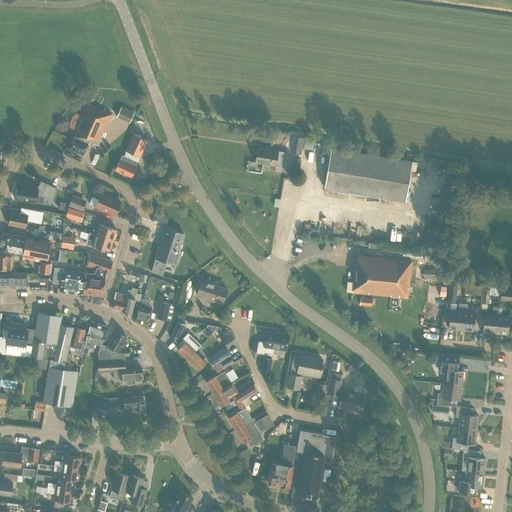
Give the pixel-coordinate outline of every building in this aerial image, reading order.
[(67,147),(83,155),(89,141),(97,144),(111,114),(85,102),(80,114),(76,112),(72,116),(69,122),(69,127),(73,128),(72,131),(74,132),(67,147)] [(134,112),(121,106),(116,116),(129,122),(134,112)] [(137,161),(132,159),(135,154),(139,156),(146,140),(132,134),(124,151),(125,152),(123,155),(122,154),(120,159),(115,169),(131,176),(135,166),(137,161)] [(280,172),(284,151),(257,147),(255,162),(262,163),(261,168),(280,172)] [(405,201),(411,161),(331,148),(324,188),(405,201)] [(36,179),(38,175),(30,170),(28,175),(36,179)] [(37,195),(50,198),(55,187),(41,181),(37,188),(17,184),(15,198),(35,202),(37,195)] [(95,206),(114,215),(120,201),(101,192),(95,206)] [(86,200),(72,194),(68,205),(82,211),(86,200)] [(81,221),(83,212),(68,207),(66,216),(81,221)] [(42,212),(31,210),(29,216),(41,218),(42,212)] [(11,211),(8,226),(25,229),(28,215),(11,211)] [(370,232),(381,235),(382,229),(379,228),(381,221),(373,219),(370,232)] [(99,223),(95,234),(113,239),(116,229),(99,223)] [(161,239),(152,269),(162,272),(165,260),(177,264),(181,251),(178,250),(184,233),(163,227),(159,239),(161,239)] [(214,231),(208,235),(212,241),(217,237),(214,231)] [(47,260),(50,242),(40,240),(34,239),(2,232),(0,242),(0,250),(22,255),(21,260),(33,261),(34,257),(47,260)] [(89,232),(87,239),(86,243),(109,250),(113,239),(95,234),(89,232)] [(75,237),(62,236),(61,247),(73,249),(75,237)] [(0,272),(12,272),(13,255),(0,252),(0,272)] [(112,261),(91,254),(87,265),(85,265),(85,270),(86,271),(83,293),(102,295),(105,274),(106,272),(108,273),(112,261)] [(355,264),(353,282),(352,291),(407,298),(412,261),(357,255),(356,264),(355,264)] [(50,263),(41,262),(40,265),(38,265),(37,272),(49,273),(50,263)] [(60,290),(83,293),(86,271),(74,270),(54,267),(52,283),(61,284),(60,290)] [(140,273),(130,269),(128,277),(137,280),(140,273)] [(27,273),(12,272),(0,272),(0,285),(27,286),(27,273)] [(213,282),(201,278),(196,293),(209,297),(208,299),(222,304),(227,288),(212,284),(213,282)] [(437,291),(438,285),(419,282),(417,293),(424,294),(422,309),(417,309),(416,312),(429,314),(430,309),(440,310),(443,292),(437,291)] [(457,283),(448,282),(447,301),(455,302),(457,283)] [(136,296),(136,293),(137,288),(132,287),(131,290),(128,289),(126,294),(115,292),(112,307),(123,310),(126,297),(132,298),(133,295),(136,296)] [(490,289),(482,288),(481,302),(489,303),(490,289)] [(511,288),(501,288),(500,300),(511,301),(511,288)] [(126,297),(123,310),(123,311),(124,313),(130,314),(132,313),(135,299),(140,300),(141,294),(136,293),(136,296),(133,295),(132,298),(126,297)] [(140,306),(135,305),(132,319),(148,323),(152,306),(151,306),(149,299),(142,298),(140,306)] [(170,303),(160,301),(157,318),(166,320),(170,303)] [(448,328),(460,329),(463,303),(458,302),(458,310),(450,309),(448,328)] [(467,303),(463,303),(460,329),(472,330),(474,311),(467,311),(467,303)] [(482,331),(495,333),(497,306),(493,306),(492,313),(484,312),(482,331)] [(502,306),(497,306),(495,333),(507,334),(509,315),(501,314),(502,306)] [(71,406),(77,370),(62,368),(73,327),(60,323),(61,315),(38,312),(34,340),(32,340),(30,356),(35,357),(33,367),(48,369),(43,401),(71,406)] [(100,344),(98,354),(97,354),(104,354),(106,345),(101,344),(103,338),(105,339),(107,328),(107,326),(90,320),(85,340),(82,352),(83,352),(87,353),(89,346),(93,348),(94,343),(100,344)] [(185,323),(178,320),(170,336),(177,339),(185,323)] [(0,336),(0,348),(5,349),(6,346),(25,349),(27,329),(9,326),(9,325),(3,324),(1,336),(0,336)] [(82,352),(85,340),(82,340),(85,329),(84,329),(84,327),(83,325),(80,324),(78,325),(77,327),(75,326),(70,345),(76,346),(74,352),(78,353),(78,355),(82,356),(83,352),(82,352)] [(198,331),(191,325),(186,329),(194,336),(198,331)] [(285,350),(288,334),(267,330),(265,342),(258,341),(256,352),(272,355),(273,347),(285,350)] [(106,345),(104,354),(114,355),(114,352),(115,350),(118,352),(126,336),(116,331),(107,346),(106,345)] [(201,345),(187,332),(183,337),(183,338),(179,343),(181,345),(177,349),(188,359),(195,351),(201,345)] [(225,344),(232,339),(229,335),(222,339),(225,344)] [(225,346),(207,358),(211,365),(230,354),(225,346)] [(205,361),(195,351),(188,359),(198,369),(205,361)] [(443,383),(461,385),(463,371),(456,370),(457,355),(442,353),(440,372),(444,373),(443,383)] [(300,354),(300,356),(293,355),(290,373),(289,373),(287,386),(298,388),(301,372),(320,376),(321,366),(320,366),(322,358),(300,354)] [(337,355),(335,364),(342,366),(344,357),(337,355)] [(224,368),(233,362),(230,356),(220,362),(224,368)] [(133,382),(143,381),(142,368),(125,369),(124,361),(96,363),(94,378),(99,377),(99,371),(113,370),(114,380),(122,380),(122,382),(125,382),(127,385),(131,384),(133,382)] [(217,363),(213,366),(217,372),(221,369),(217,363)] [(254,368),(237,376),(241,386),(259,378),(254,368)] [(231,382),(224,370),(215,376),(214,375),(205,381),(213,393),(222,388),(222,387),(231,382)] [(360,411),(363,393),(354,392),(354,394),(339,390),(341,381),(342,374),(330,372),(329,378),(327,392),(340,395),(339,406),(349,408),(349,409),(360,411)] [(231,382),(222,388),(213,393),(220,405),(229,400),(228,397),(237,391),(231,382)] [(326,384),(319,382),(317,396),(324,397),(326,384)] [(460,399),(461,385),(443,383),(442,393),(437,393),(436,403),(448,405),(449,398),(460,399)] [(252,384),(237,393),(238,394),(241,399),(241,400),(256,391),(252,384)] [(232,397),(236,404),(241,400),(240,399),(241,399),(238,394),(237,393),(232,397)] [(130,408),(130,415),(145,414),(143,395),(129,396),(129,397),(120,398),(121,408),(130,408)] [(40,408),(41,399),(31,399),(31,408),(40,408)] [(109,401),(93,399),(91,411),(107,413),(109,401)] [(242,402),(241,400),(236,404),(240,410),(245,407),(242,402)] [(460,417),(458,427),(477,429),(478,415),(467,414),(468,407),(456,406),(455,416),(460,417)] [(228,417),(235,429),(244,424),(237,411),(228,417)] [(267,414),(262,417),(268,427),(273,424),(267,414)] [(263,438),(252,419),(235,429),(243,441),(246,440),(250,446),(263,438)] [(336,433),(300,427),(296,451),(306,452),(298,494),(302,494),(301,503),(310,505),(313,496),(316,497),(323,456),(332,457),(336,433)] [(475,444),(477,429),(458,427),(457,437),(452,437),(451,448),(463,449),(464,449),(464,442),(475,444)] [(292,466),(295,446),(288,444),(286,452),(283,451),(282,456),(285,457),(284,464),(271,462),(267,483),(269,483),(269,485),(276,486),(276,484),(281,485),(282,487),(286,488),(287,486),(288,486),(292,466)] [(20,453),(4,451),(2,464),(20,467),(21,459),(37,461),(38,449),(21,446),(20,453)] [(467,460),(465,470),(484,472),(485,458),(474,457),(475,450),(464,449),(463,449),(462,460),(467,460)] [(55,460),(54,465),(80,468),(81,457),(64,454),(63,461),(55,460)] [(61,477),(74,479),(78,480),(80,468),(54,465),(53,470),(62,471),(61,477)] [(482,487),(484,472),(465,470),(464,481),(460,480),(458,491),(470,492),(471,486),(482,487)] [(109,497),(122,500),(124,492),(129,475),(116,472),(109,497)] [(143,477),(130,474),(126,491),(132,493),(129,502),(142,506),(147,489),(141,487),(143,477)] [(48,482),(47,487),(73,491),(74,479),(61,477),(57,477),(56,483),(48,482)] [(0,493),(11,495),(12,482),(0,480),(0,493)] [(73,491),(47,487),(36,486),(35,494),(46,495),(46,492),(55,493),(54,500),(53,506),(63,507),(64,501),(71,502),(73,491)] [(165,511),(176,511),(177,511),(178,511),(184,511),(193,498),(179,490),(174,500),(169,498),(162,510),(165,511)]
